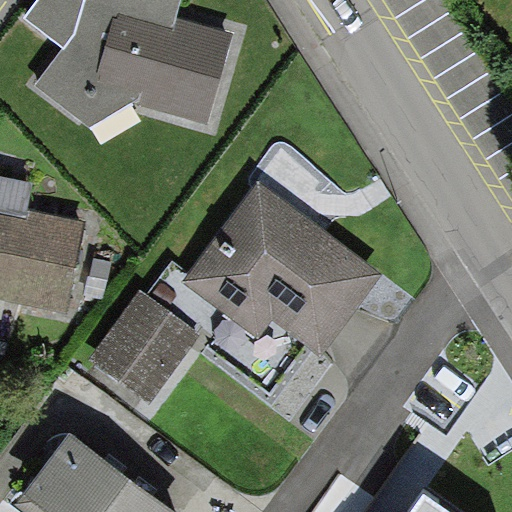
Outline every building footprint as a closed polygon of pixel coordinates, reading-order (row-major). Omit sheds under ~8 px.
[(90,132),(138,106),(210,127),(234,40),(181,24),(187,0),(42,0),(25,22),(67,52),(34,85),(90,132)] [(27,173),(0,168),(0,311),(1,312),(5,293),(67,304),(84,216),(21,204),(27,173)] [(381,264),(259,175),(184,276),(260,331),(273,313),(319,347),(381,264)] [(203,333),(144,287),(93,353),(152,398),(203,333)] [(465,422),(434,375),(355,427),(361,436),(338,452),(378,511),(507,511),(508,511),(453,430),(465,422)] [(18,500),(35,511),(98,511),(135,462),(71,416),(26,476),(32,481),(18,500)] [(98,511),(185,511),(191,504),(135,462),(98,511)]
